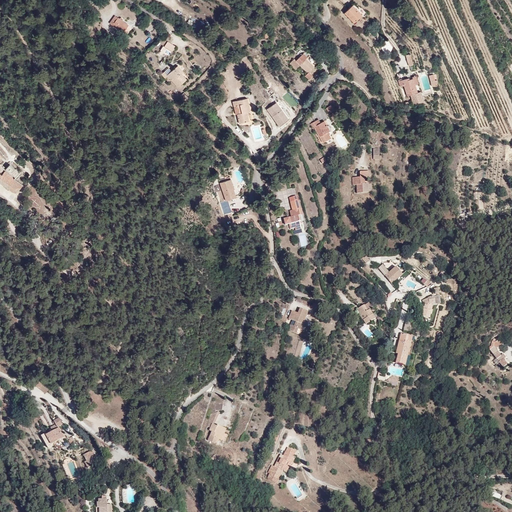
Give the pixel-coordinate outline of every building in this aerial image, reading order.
[(362,16),(352,6),(345,14),(354,23),(362,16)] [(128,27),(123,23),(122,20),(121,19),(117,19),(115,18),(109,25),(123,35),(128,27)] [(128,27),(123,35),(126,37),(131,29),(128,27)] [(393,47),(388,39),(380,44),(388,58),(393,47)] [(166,60),(175,45),(166,40),(158,55),(166,60)] [(314,66),(306,57),(307,56),(304,52),(296,60),(295,58),(290,63),(296,69),(300,65),(307,72),(304,74),(309,79),(313,75),(309,71),(314,66)] [(406,54),(409,65),(414,63),(410,52),(406,54)] [(181,65),(179,67),(185,73),(187,71),(181,65)] [(315,66),(309,71),(313,75),(318,70),(315,66)] [(189,81),(183,75),(177,68),(173,72),(175,74),(167,81),(171,85),(174,82),(180,88),(189,81)] [(164,77),(167,81),(175,74),(173,72),(171,70),(164,77)] [(416,75),(412,76),(413,77),(410,78),(409,77),(398,81),(400,85),(401,84),(401,86),(404,85),(407,95),(409,94),(413,105),(425,101),(421,90),(418,91),(415,83),(419,82),(416,75)] [(249,111),(244,99),(231,104),(232,109),(234,108),(236,107),(238,115),(236,115),(239,125),(249,122),(246,113),(249,111)] [(288,117),(276,101),(266,108),(278,124),(288,117)] [(332,104),(326,107),(329,112),(335,109),(332,104)] [(319,118),(310,123),(312,127),(313,127),(322,142),(331,137),(327,130),(329,129),(324,119),(320,121),(319,118)] [(0,171),(0,181),(14,194),(22,185),(3,169),(0,172),(0,171)] [(236,184),(231,170),(227,172),(228,175),(231,185),(234,185),(236,184)] [(366,185),(364,179),(368,179),(368,172),(358,171),(358,177),(351,177),(350,185),(354,186),(354,194),(366,194),(366,185)] [(236,192),(234,185),(231,185),(228,175),(220,177),(226,195),(236,192)] [(305,222),(303,216),(299,217),(297,210),(300,209),(299,200),(290,202),(292,211),(288,211),(290,218),(284,219),(285,226),(289,225),(290,229),(295,228),(295,224),(301,223),(305,222)] [(400,270),(396,266),(389,272),(383,265),(378,268),(391,284),(395,281),(392,277),(400,270)] [(395,281),(403,274),(400,270),(392,277),(395,281)] [(441,304),(440,295),(425,298),(425,305),(434,303),(434,305),(441,304)] [(365,324),(375,318),(369,308),(372,307),(369,302),(357,309),(360,315),(359,315),(362,320),(365,324)] [(311,307),(302,303),(300,307),(299,311),(295,310),(297,306),(294,305),(290,314),(297,317),(296,320),(293,319),(290,325),(300,329),(302,324),(307,326),(312,316),(308,314),(311,307)] [(411,338),(413,329),(403,327),(400,344),(402,344),(401,349),(399,358),(406,359),(408,349),(411,350),(414,339),(411,338)] [(493,346),(499,340),(494,343),(492,348),(489,350),(503,367),(507,364),(503,359),(500,356),(495,349),(493,346)] [(502,345),(499,340),(493,346),(495,349),(502,345)] [(214,419),(220,407),(218,407),(212,410),(207,421),(211,423),(210,425),(212,426),(208,435),(217,439),(219,434),(224,423),(218,420),(217,421),(214,419)] [(53,420),(57,427),(63,424),(59,417),(53,420)] [(71,428),(53,437),(60,444),(75,438),(71,428)] [(272,461),(269,465),(272,467),(270,470),(276,473),(280,465),(283,467),(286,468),(290,460),(295,463),(299,454),(293,451),(295,447),(287,443),(283,451),(282,454),(279,453),(274,462),(272,461)] [(276,473),(270,470),(268,474),(277,479),(283,467),(280,465),(276,473)] [(107,499),(99,499),(99,501),(97,502),(97,506),(99,506),(99,511),(112,511),(111,504),(107,504),(107,499)]
